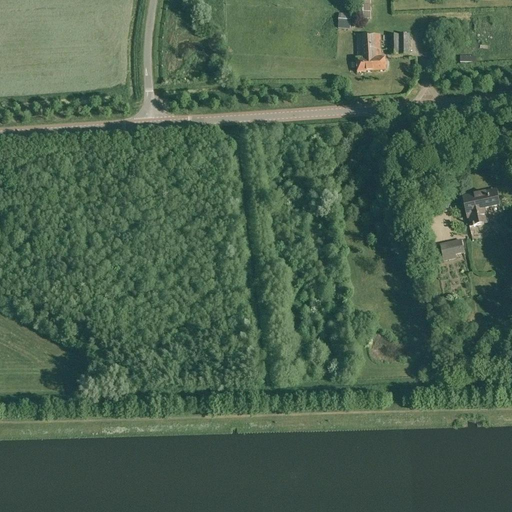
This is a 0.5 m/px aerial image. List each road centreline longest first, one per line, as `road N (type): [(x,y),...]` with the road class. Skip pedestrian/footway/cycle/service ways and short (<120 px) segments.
road 1 (secondary): [(151,125),(511,100)]
road 2 (secondary): [(0,135),(151,125)]
road 3 (unclassified): [(151,125),(152,0)]
